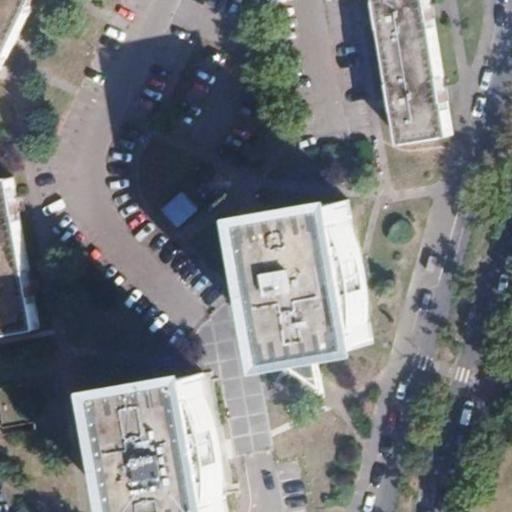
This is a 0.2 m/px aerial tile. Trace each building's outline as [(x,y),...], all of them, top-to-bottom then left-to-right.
[(0,0),(0,335),(40,328),(32,281),(20,210),(14,177),(0,179),(0,75),(1,73),(37,0),(0,0)] [(380,0),(404,143),(455,135),(447,89),(435,18),(431,0),(380,0)] [(182,190),(162,209),(179,227),(199,208),(182,190)] [(347,201),(258,217),(273,299),(283,359),(318,353),(373,343),(358,262),(347,201)] [(113,389),(135,511),(227,511),(216,445),(204,374),(113,389)]
